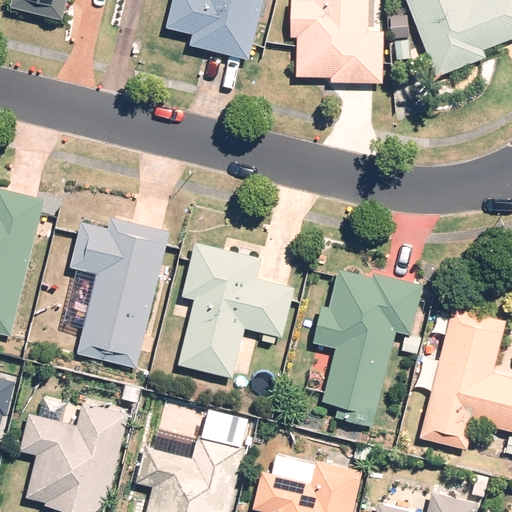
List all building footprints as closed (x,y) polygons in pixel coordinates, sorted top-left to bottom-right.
[(11,0),(10,6),(63,19),(67,0),(11,0)] [(172,0),(166,26),(193,33),(190,45),(249,59),(263,0),(172,0)] [(368,30),(368,0),(290,0),(290,36),(297,37),(296,76),(331,77),(331,81),(383,82),(384,31),(368,30)] [(511,0),(406,0),(436,75),(486,56),(483,49),(511,38),(511,0)] [(0,333),(10,336),(45,197),(0,186),(0,333)] [(109,228),(82,221),(70,266),(97,273),(77,353),(136,368),(170,231),(111,217),(109,228)] [(295,287),(257,278),(262,258),(195,241),(182,296),(194,299),(178,363),(232,377),(244,327),(263,331),(261,339),(275,343),(277,335),(283,336),(295,287)] [(371,276),(339,267),(329,305),(323,304),(314,341),(336,347),(322,400),(335,403),(332,415),(373,426),(397,331),(411,334),(423,284),(372,271),(371,276)] [(474,421),(511,430),(511,377),(493,372),(506,320),(452,307),(439,360),(429,357),(423,382),(433,384),(420,437),(467,449),(469,442),(480,445),(482,434),(471,432),(474,421)] [(0,421),(2,415),(6,416),(15,381),(0,377),(0,421)] [(72,511),(104,511),(129,413),(82,401),(76,424),(30,412),(20,450),(37,454),(26,497),(45,502),(45,505),(72,511)] [(228,511),(245,446),(198,434),(192,457),(146,445),(137,481),(153,485),(146,511),(228,511)] [(352,511),(363,472),(315,460),(314,464),(276,454),(272,472),(262,470),(253,507),(270,511),(269,511),(352,511)] [(476,511),(478,503),(431,491),(426,511),(414,511),(418,495),(390,488),(385,505),(379,503),(376,511),(476,511)]
